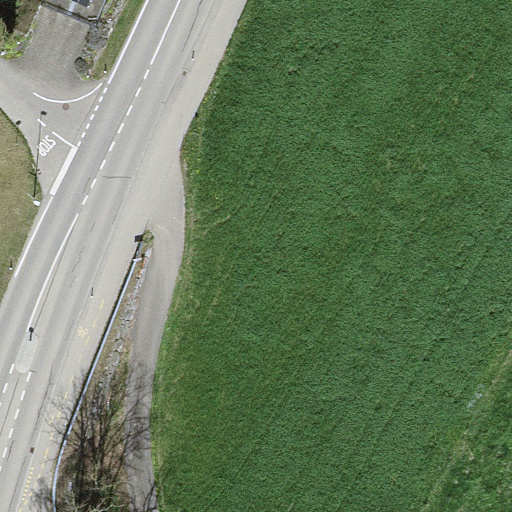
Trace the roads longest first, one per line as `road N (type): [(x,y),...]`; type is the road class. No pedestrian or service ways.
road 1 (secondary): [(107,171),(0,428)]
road 2 (secondary): [(181,0),(107,171)]
road 3 (unclassified): [(0,82),(107,171)]
